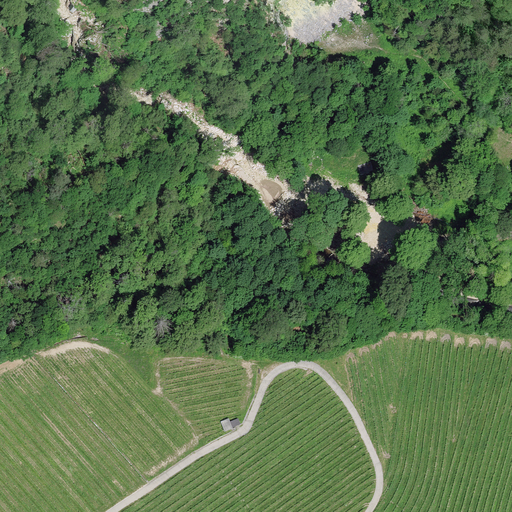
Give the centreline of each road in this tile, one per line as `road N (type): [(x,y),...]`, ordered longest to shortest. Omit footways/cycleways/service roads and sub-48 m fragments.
road 1 (track): [(116,511),(243,430),(267,380),(289,368)]
road 2 (track): [(289,368),(322,369),(358,413),(384,468),(373,511)]
road 3 (residential): [(511,312),(425,282),(422,266),(434,248)]
